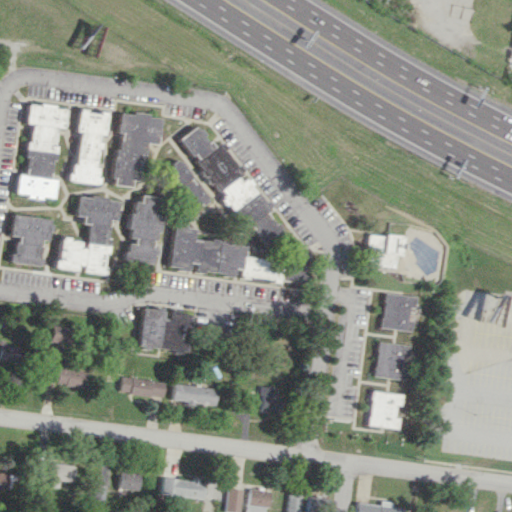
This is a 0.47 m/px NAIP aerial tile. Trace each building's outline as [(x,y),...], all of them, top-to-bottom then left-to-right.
[(10,194),(51,198),(53,178),(48,178),(53,128),(61,128),(63,106),(21,102),(19,123),(24,124),(19,174),(12,173),(10,194)] [(69,181),(93,184),(99,135),(102,135),(104,113),(75,109),(72,130),(75,131),(69,181)] [(158,116),(116,112),(109,184),(129,186),(129,180),(136,180),(138,159),(142,159),(144,143),(155,144),(158,116)] [(175,140),(264,248),(283,233),(265,211),(270,208),(242,174),(243,174),(217,142),(211,147),(193,124),(175,140)] [(207,197),(176,159),(160,172),(191,210),(207,197)] [(152,265),(155,246),(154,246),(160,216),(152,214),(155,197),(134,193),(125,239),(126,240),(122,259),(152,265)] [(102,274),(108,220),(114,220),(116,199),(75,195),(73,215),(80,216),(80,223),(86,223),(84,242),(56,239),(54,268),(77,271),(77,272),(102,274)] [(49,218),(8,215),(6,235),(11,236),(9,262),(37,265),(40,239),(47,240),(49,218)] [(305,282),(307,254),(286,252),(286,260),(243,257),(245,243),(192,239),(193,226),(171,225),(167,267),(188,269),(188,263),(194,263),(194,271),(232,274),(232,269),(239,269),(238,277),(305,282)] [(400,235),(365,234),(364,266),(393,267),(393,256),(399,256),(400,235)] [(412,295),(381,292),(377,327),(408,330),(410,319),(405,318),(406,307),(411,307),(412,295)] [(190,313),(165,310),(166,309),(140,307),(136,346),(186,352),(190,313)] [(50,344),(66,345),(67,326),(50,325),(50,344)] [(18,343),(0,341),(0,359),(16,361),(18,343)] [(371,376),(400,379),(403,356),(405,356),(406,345),(375,341),(371,376)] [(86,368),(56,364),(54,384),(83,387),(86,368)] [(163,381),(120,376),(118,392),(161,397),(163,381)] [(169,400),(183,401),(183,402),(214,406),(216,388),(172,382),(169,400)] [(274,412),(276,388),(260,386),(257,411),(274,412)] [(365,425),(396,428),(397,417),(392,416),(394,404),(399,405),(400,394),(368,390),(365,425)] [(73,465),(52,462),(49,486),(56,487),(57,480),(72,481),(73,465)] [(0,486),(8,486),(8,469),(0,469),(0,486)] [(138,473),(117,472),(116,493),(137,493),(138,473)] [(182,496),(201,499),(204,481),(160,475),(157,493),(165,493),(163,502),(181,505),(182,496)] [(104,485),(94,484),(93,499),(104,499),(104,485)] [(234,511),(237,511),(240,488),(225,487),(223,511),(234,511)] [(243,511),(261,511),(262,508),(266,508),(268,490),(246,488),(243,511)] [(282,511),(297,511),(300,495),(285,493),(282,511)] [(325,511),(327,497),(304,496),(303,511),(325,511)] [(352,511),(399,511),(400,508),(390,507),(390,502),(378,500),(377,504),(354,502),(352,511)]
